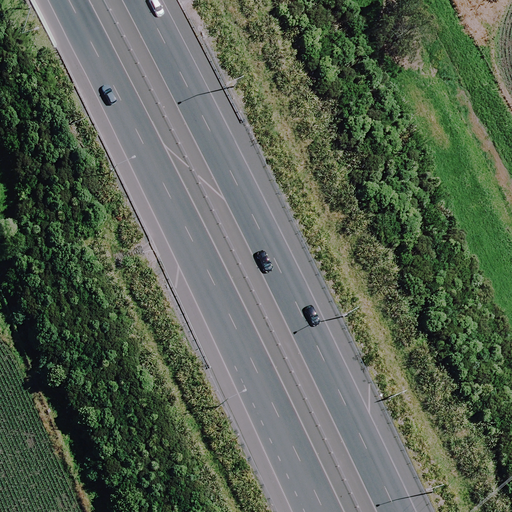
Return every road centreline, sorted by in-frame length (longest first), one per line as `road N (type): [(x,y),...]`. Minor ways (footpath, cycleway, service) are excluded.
road 1 (motorway): [(138,0),(201,115),(383,511)]
road 2 (motorway): [(315,511),(149,143),(74,0)]
